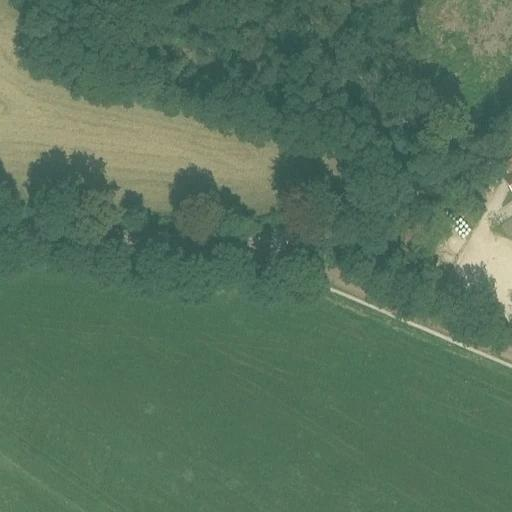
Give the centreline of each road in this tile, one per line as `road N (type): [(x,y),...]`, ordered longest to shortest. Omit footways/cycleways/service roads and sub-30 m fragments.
road 1 (unclassified): [(511,354),(304,264),(256,252),(0,230)]
road 2 (track): [(511,140),(420,196),(256,252)]
